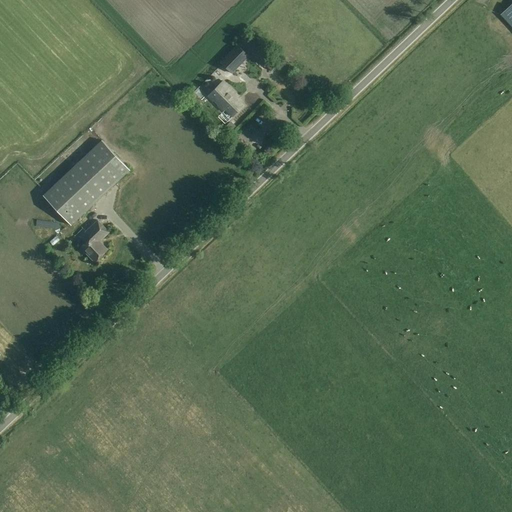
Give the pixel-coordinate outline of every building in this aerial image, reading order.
[(501,15),(511,26),(511,4),(509,7),(501,15)] [(247,54),(251,50),(271,70),(279,63),(274,58),(272,60),(247,35),(221,62),(232,73),(249,56),(247,54)] [(207,96),(224,113),(227,110),(233,117),(244,105),(239,100),(241,98),(223,80),(207,96)] [(72,225),(130,170),(102,140),(44,195),(72,225)] [(100,241),(110,232),(98,220),(86,232),(91,238),(81,247),(95,262),(108,250),(100,241)]
